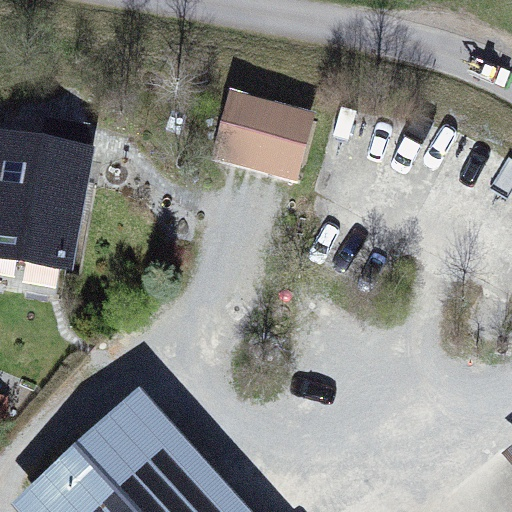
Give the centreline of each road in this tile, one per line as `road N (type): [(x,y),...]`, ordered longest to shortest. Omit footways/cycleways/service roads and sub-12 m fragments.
road 1 (unclassified): [(511,81),(384,27),(219,0)]
road 2 (unknown): [(241,438),(415,452),(459,444),(511,417)]
road 3 (unknown): [(0,497),(140,370)]
